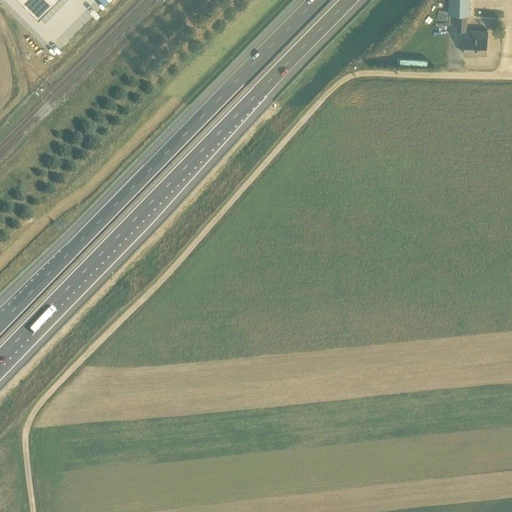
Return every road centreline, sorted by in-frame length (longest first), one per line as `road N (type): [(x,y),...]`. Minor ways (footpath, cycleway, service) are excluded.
road 1 (track): [(511,79),(393,75),(330,87),(192,248),(78,359)]
road 2 (motorway): [(0,359),(349,0)]
road 3 (motorway): [(315,0),(0,322)]
